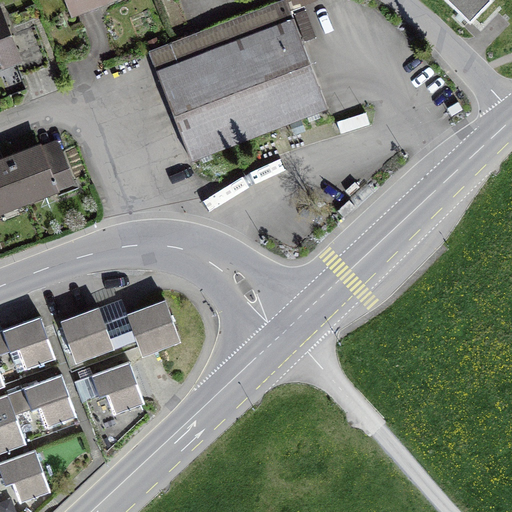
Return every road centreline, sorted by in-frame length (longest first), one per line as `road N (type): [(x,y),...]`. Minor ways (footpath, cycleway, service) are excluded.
road 1 (secondary): [(511,117),(282,332)]
road 2 (residential): [(162,245),(100,87),(0,127)]
road 3 (secondary): [(282,332),(98,511)]
road 4 (track): [(282,332),(450,511)]
road 5 (secondary): [(0,285),(114,248),(162,245)]
road 6 (unclassified): [(398,0),(511,112)]
road 7 (secondary): [(162,245),(227,275),(282,332)]
